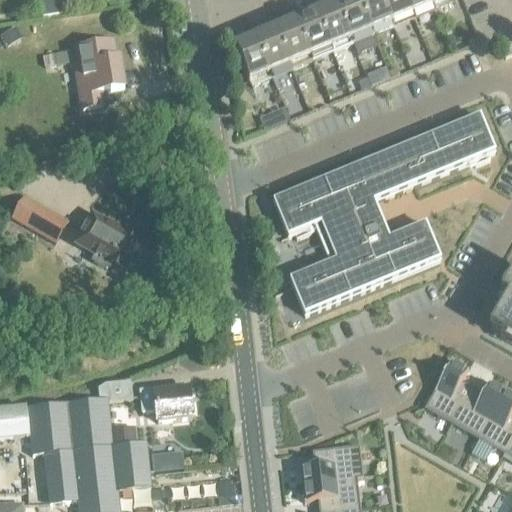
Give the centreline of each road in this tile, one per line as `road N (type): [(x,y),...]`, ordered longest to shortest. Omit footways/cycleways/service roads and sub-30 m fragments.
road 1 (residential): [(511,84),(492,80),(221,192)]
road 2 (residential): [(248,396),(443,318)]
road 3 (tertiary): [(248,396),(221,192)]
road 4 (tertiary): [(221,192),(197,20)]
